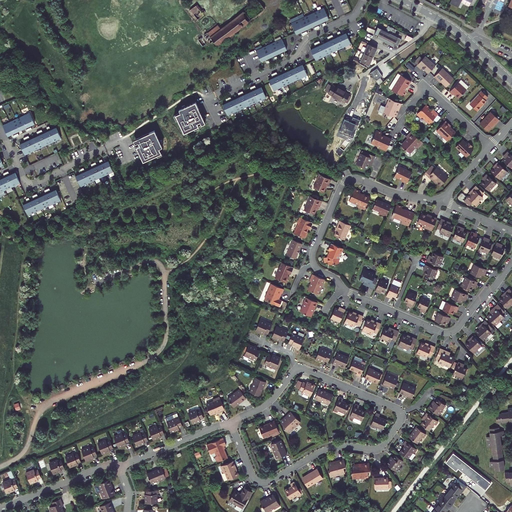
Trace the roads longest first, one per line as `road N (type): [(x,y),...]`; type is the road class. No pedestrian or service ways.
road 1 (residential): [(401,412),(383,445),(322,450),(264,482),(250,472),(229,422)]
road 2 (residential): [(440,200),(355,177),(343,181),(312,258),(344,288)]
road 3 (residential): [(344,288),(451,332),(511,262)]
road 4 (residential): [(214,94),(295,56),(309,38),(355,16),(364,0)]
road 5 (residential): [(0,508),(117,467)]
road 6 (residential): [(117,467),(229,422)]
